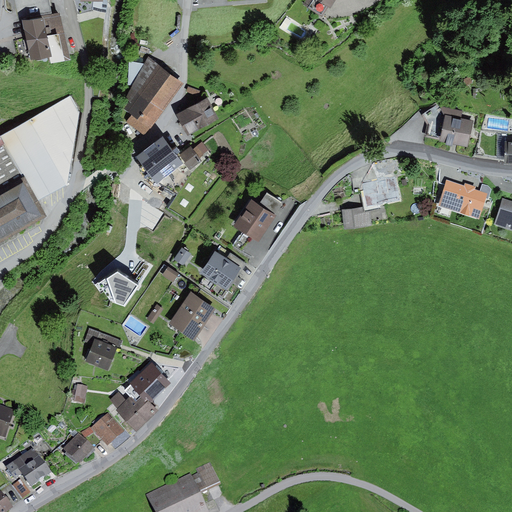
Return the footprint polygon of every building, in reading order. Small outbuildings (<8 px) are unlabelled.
[(49,0),(17,0),(22,21),(43,17),(52,15),(49,0)] [(328,8),(314,0),(305,0),(303,5),(322,17),(328,8)] [(337,0),(314,0),(328,8),(331,10),(337,0)] [(52,15),(43,17),(52,57),(54,65),(71,61),(60,13),(52,15)] [(43,17),(22,21),(30,62),(52,57),(43,17)] [(181,84),(150,63),(125,99),(129,103),(124,110),(132,116),(126,124),(146,137),(181,84)] [(470,77),(464,80),(467,86),(473,83),(470,77)] [(188,88),(187,92),(200,97),(201,93),(188,88)] [(70,96),(1,136),(4,143),(37,201),(66,184),(79,112),(70,96)] [(209,99),(177,115),(188,136),(219,120),(209,99)] [(463,111),(437,105),(422,116),(427,125),(425,137),(440,141),(440,142),(454,145),(468,148),(474,121),(462,118),(463,111)] [(178,158),(164,139),(137,159),(156,185),(159,183),(178,169),(184,176),(189,172),(202,163),(191,148),(178,158)] [(0,242),(46,217),(37,201),(4,143),(0,144),(0,242)] [(178,169),(159,183),(177,194),(169,209),(189,222),(212,188),(189,172),(184,176),(178,169)] [(364,207),(365,212),(403,205),(398,175),(360,182),(364,207)] [(464,186),(447,181),(439,206),(479,219),(485,198),(487,194),(480,192),(476,190),(477,187),(465,183),(464,186)] [(482,185),(480,192),(487,194),(485,198),(488,200),(492,190),(488,186),(482,185)] [(267,193),(259,206),(274,215),(282,203),(267,193)] [(511,202),(503,199),(495,224),(511,229),(511,202)] [(259,206),(251,201),(234,227),(258,243),(276,217),(274,215),(259,206)] [(364,207),(342,210),(344,230),(367,227),(365,212),(364,207)] [(191,254),(183,249),(175,260),(183,266),(191,254)] [(227,259),(215,252),(201,274),(228,290),(242,268),(227,259)] [(230,253),(227,259),(242,268),(244,270),(248,264),(230,253)] [(179,274),(168,267),(163,276),(173,283),(179,274)] [(216,309),(191,292),(169,324),(194,341),(216,309)] [(157,305),(147,320),(154,325),(164,310),(157,305)] [(84,342),(93,346),(95,340),(117,348),(120,349),(123,341),(89,329),(84,342)] [(117,348),(95,340),(93,346),(86,362),(108,371),(117,348)] [(117,405),(117,406),(137,427),(160,406),(149,395),(159,385),(146,372),(127,391),(130,394),(126,397),(117,405)] [(88,387),(78,384),(74,401),(84,403),(88,387)] [(117,405),(126,397),(119,390),(110,398),(117,405)] [(0,435),(6,438),(15,410),(0,404),(0,435)] [(108,413),(91,428),(107,446),(124,431),(108,413)] [(90,427),(81,432),(85,438),(94,433),(90,427)] [(78,433),(64,449),(67,451),(64,454),(77,464),(79,462),(80,463),(85,456),(88,458),(95,450),(93,448),(94,447),(78,433)] [(33,447),(6,466),(15,478),(22,473),(31,486),(51,471),(33,447)] [(198,492),(220,483),(210,462),(196,469),(198,473),(191,476),(198,492)] [(154,511),(208,511),(198,492),(191,476),(190,473),(146,495),(154,511)] [(20,479),(12,485),(22,498),(30,492),(20,479)] [(0,489),(0,511),(5,511),(13,507),(0,489)]
